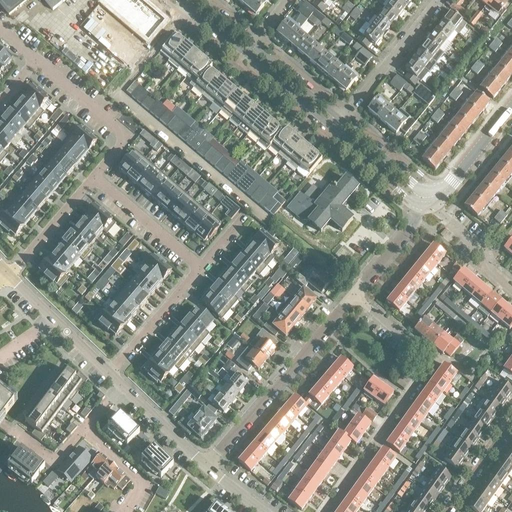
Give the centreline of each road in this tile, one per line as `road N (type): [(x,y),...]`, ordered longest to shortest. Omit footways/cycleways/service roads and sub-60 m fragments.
road 1 (residential): [(352,294),(427,363),(325,511)]
road 2 (residential): [(206,466),(352,294)]
road 3 (secondary): [(179,0),(331,127)]
road 4 (residential): [(34,59),(125,138),(91,179)]
road 5 (residential): [(338,118),(434,0)]
road 6 (residential): [(91,179),(199,270)]
road 7 (residential): [(107,373),(199,270)]
road 8 (residential): [(91,179),(8,277)]
road 9 (residential): [(511,290),(428,196)]
road 10 (residential): [(352,294),(428,196)]
road 11 (secondary): [(511,104),(428,196)]
